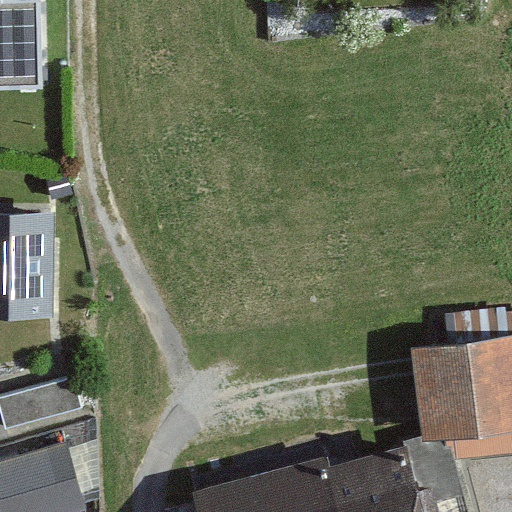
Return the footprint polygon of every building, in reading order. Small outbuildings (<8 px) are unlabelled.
[(0,0),(0,76),(46,75),(41,0),(0,0)] [(54,217),(0,214),(0,318),(49,320),(54,217)] [(511,329),(414,336),(422,456),(511,449),(511,329)] [(70,365),(0,381),(0,421),(79,403),(70,365)] [(431,511),(411,430),(192,485),(198,511),(431,511)] [(68,436),(0,453),(0,501),(2,511),(54,511),(86,503),(68,436)]
